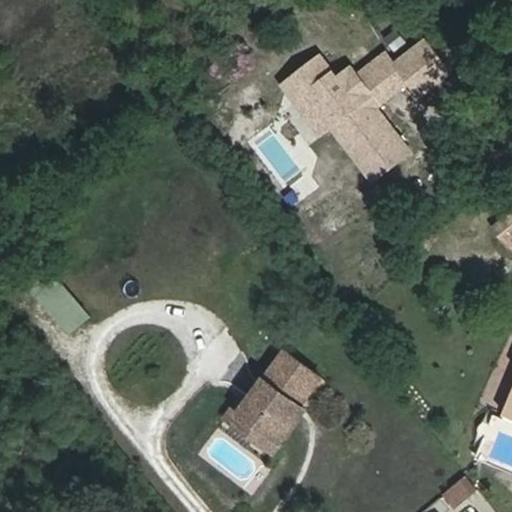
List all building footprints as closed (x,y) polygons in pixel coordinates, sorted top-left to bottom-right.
[(451,77),(426,45),(395,70),(419,101),(451,77)] [(333,78),(296,108),(322,142),(332,134),(367,178),(386,164),(393,173),(411,159),(369,104),(374,100),(352,73),(337,84),(333,78)] [(374,188),(393,173),(386,164),(367,178),(374,188)] [(151,198),(163,178),(150,169),(137,189),(151,198)] [(98,320),(49,263),(29,280),(78,337),(98,320)] [(333,379),(294,350),(240,420),(279,450),(333,379)] [(201,454),(252,492),(270,469),(219,430),(201,454)] [(511,461),(511,433),(504,430),(494,453),(511,461)] [(467,474),(441,494),(453,509),(479,489),(467,474)]
